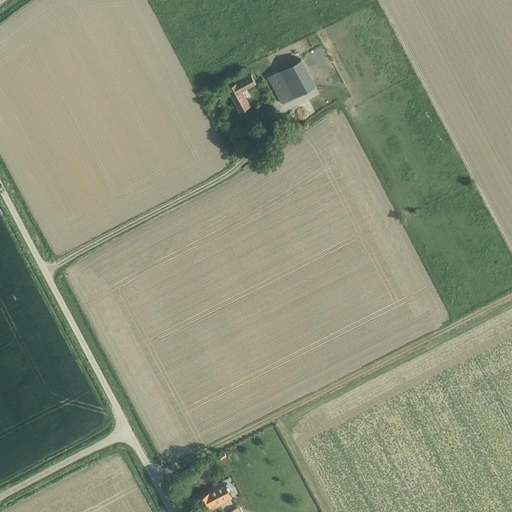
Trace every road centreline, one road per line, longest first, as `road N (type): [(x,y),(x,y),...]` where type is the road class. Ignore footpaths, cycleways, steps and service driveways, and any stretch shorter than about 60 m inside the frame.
road 1 (unclassified): [(124,429),(0,186)]
road 2 (unclassified): [(0,496),(124,429)]
